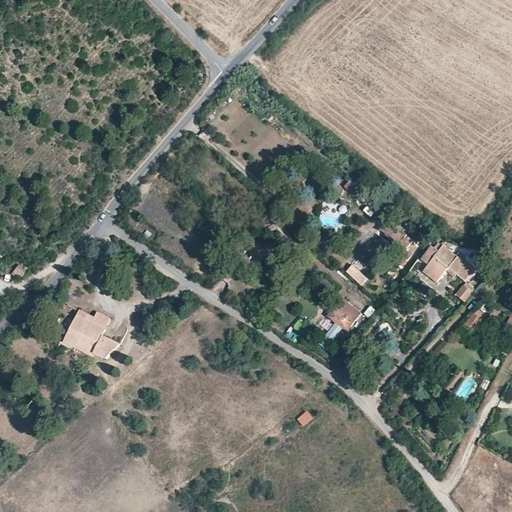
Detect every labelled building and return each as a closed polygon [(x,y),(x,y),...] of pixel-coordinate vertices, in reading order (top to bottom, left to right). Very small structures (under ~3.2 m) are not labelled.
[(419,247),(407,236),(401,242),(395,236),(388,245),(401,257),(407,250),(412,254),(419,247)] [(230,251),(218,240),(211,248),(223,259),(230,251)] [(456,256),(439,243),(435,248),(432,246),(421,259),(429,265),(423,272),(438,283),(447,271),(449,268),(455,273),(465,280),(473,270),(462,261),(464,258),(464,257),(459,253),(456,256)] [(23,281),(30,272),(29,272),(20,265),(13,274),(13,275),(22,281),(23,281)] [(455,273),(449,268),(447,271),(453,276),(455,273)] [(475,289),(467,282),(457,294),(465,301),(472,292),(475,289)] [(347,332),(362,313),(340,297),(326,315),(347,332)] [(486,316),(479,310),(463,326),(456,334),(463,340),(486,316)] [(106,360),(120,346),(103,337),(106,330),(86,319),(88,316),(80,311),(64,342),(75,348),(78,342),(94,351),(94,353),(106,360)] [(105,317),(97,313),(94,319),(88,316),(86,319),(106,330),(111,320),(105,317)] [(343,329),(336,323),(319,345),(327,350),(343,329)] [(352,343),(345,337),(339,345),(346,350),(352,343)] [(78,342),(75,348),(92,357),(94,353),(94,351),(78,342)] [(311,419),(306,413),(298,420),(303,426),(311,419)]
